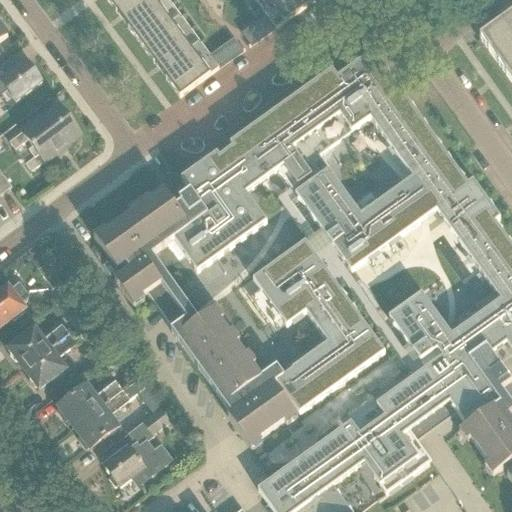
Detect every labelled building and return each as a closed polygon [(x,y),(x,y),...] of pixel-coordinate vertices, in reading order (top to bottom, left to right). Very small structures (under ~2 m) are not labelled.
[(105,0),(180,100),(219,71),(243,54),(234,41),(210,58),(166,0),(105,0)] [(253,0),(266,18),(242,35),(251,49),(276,31),(315,3),(313,0),(253,0)] [(511,20),(482,42),(480,43),(511,87),(511,20)] [(373,55),(337,81),(332,73),(230,146),(234,151),(220,161),(236,184),(250,174),(266,196),(285,183),(321,234),(253,283),(286,329),(306,315),(328,346),(283,379),(276,384),(299,416),(384,356),(321,268),(338,256),(349,273),(435,212),(495,295),(446,330),(422,297),(389,320),(428,375),(260,495),(272,511),(350,511),(334,489),(364,468),(381,492),(419,465),(403,442),(451,407),(466,428),(490,408),(490,410),(498,404),(468,362),(475,357),(486,349),(492,358),(507,347),(511,354),(511,250),(495,226),(500,222),(473,184),(468,188),(373,55)] [(9,62),(0,68),(0,97),(7,92),(16,105),(42,85),(26,64),(16,71),(9,62)] [(81,137),(59,108),(10,144),(15,151),(28,142),(39,157),(26,166),(32,174),(81,137)] [(208,219),(175,244),(197,274),(266,225),(252,206),(266,196),(250,174),(236,184),(220,161),(216,156),(182,181),(190,193),(208,219)] [(13,188),(0,171),(0,196),(0,197),(13,188)] [(104,232),(93,239),(117,272),(125,266),(129,272),(114,283),(133,309),(144,302),(142,299),(147,296),(172,331),(171,332),(231,416),(228,418),(251,452),(262,444),(260,441),(284,423),(286,426),(297,419),(273,385),(276,384),(283,379),(277,369),(261,380),(252,368),(255,366),(215,311),(202,320),(187,301),(186,302),(169,278),(169,277),(155,258),(175,244),(208,219),(190,193),(183,199),(177,190),(167,197),(164,194),(151,203),(149,200),(129,214),(131,217),(106,235),(104,232)] [(38,270),(52,291),(64,284),(49,262),(38,270)] [(0,330),(12,321),(13,323),(22,315),(22,313),(24,311),(20,306),(29,299),(19,286),(10,293),(8,290),(0,295),(0,330)] [(82,308),(66,321),(75,333),(91,321),(82,308)] [(18,365),(24,372),(69,338),(62,329),(43,343),(34,333),(9,352),(11,355),(10,359),(14,364),(18,365)] [(24,372),(30,379),(29,384),(34,390),(37,390),(39,392),(64,372),(57,362),(76,348),(69,338),(24,372)] [(85,357),(93,368),(113,352),(104,342),(85,357)] [(466,428),(460,433),(468,442),(471,440),(488,465),(485,467),(493,479),(511,465),(511,466),(511,473),(506,478),(511,485),(511,386),(511,385),(511,384),(500,369),(495,362),(492,358),(486,349),(475,357),(468,362),(498,404),(490,410),(490,408),(466,428)] [(58,411),(59,412),(56,415),(64,425),(67,423),(74,431),(120,396),(114,387),(95,402),(86,390),(58,411)] [(127,405),(120,396),(74,431),(80,440),(77,442),(85,453),(88,450),(90,453),(118,432),(108,419),(127,405)] [(135,447),(104,470),(111,480),(108,483),(114,491),(117,488),(120,491),(132,481),(138,488),(171,463),(161,451),(155,455),(148,445),(154,439),(153,438),(170,425),(161,413),(144,426),(144,425),(128,437),(135,447)]
